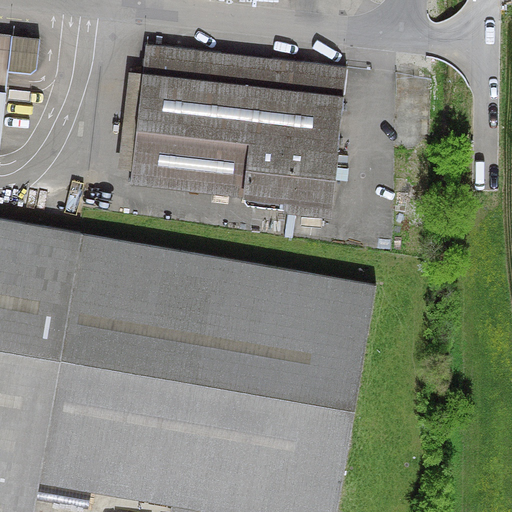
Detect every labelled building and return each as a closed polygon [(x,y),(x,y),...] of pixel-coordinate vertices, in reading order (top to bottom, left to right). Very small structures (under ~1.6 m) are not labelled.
[(0,114),(5,71),(28,73),(33,69),(36,39),(9,36),(6,64),(0,63),(0,114)] [(122,144),(132,145),(127,183),(284,200),(283,209),(327,214),(344,67),(143,44),(133,129),(123,128),(122,144)] [(395,223),(416,224),(416,199),(396,199),(395,223)] [(0,511),(30,511),(36,480),(79,233),(0,218),(0,511)] [(79,233),(36,480),(218,511),(333,511),(373,284),(80,233),(79,233)]
